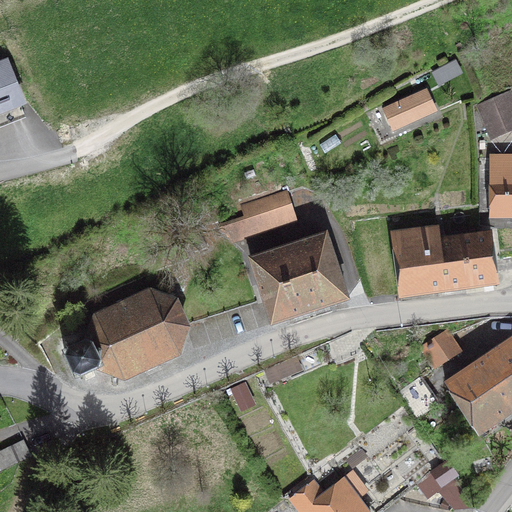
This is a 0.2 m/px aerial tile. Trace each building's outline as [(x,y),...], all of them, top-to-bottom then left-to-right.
[(0,66),(0,124),(24,115),(5,65),(0,66)] [(433,110),(425,92),(386,110),(394,128),(433,110)] [(477,105),(489,135),(511,125),(511,98),(509,92),(477,105)] [(490,211),(490,217),(511,216),(511,157),(490,158),(490,176),(478,176),(479,211),(490,211)] [(251,233),(291,219),(283,193),(243,207),(251,233)] [(438,228),(392,234),(400,296),(496,283),(490,233),(440,240),(438,228)] [(325,234),(251,258),(272,323),(347,299),(325,234)] [(177,353),(187,327),(175,302),(149,292),(96,316),(86,342),(64,352),(76,377),(98,367),(124,377),(177,353)] [(435,367),(460,351),(447,331),(421,347),(435,367)] [(478,433),(511,410),(511,339),(446,384),(478,433)] [(438,404),(419,377),(396,393),(414,419),(438,404)] [(0,467),(1,470),(28,457),(21,442),(0,451),(0,467)] [(441,485),(453,478),(443,464),(431,471),(441,485)] [(428,497),(438,489),(456,509),(468,498),(453,478),(441,485),(431,471),(417,483),(428,497)] [(292,499),(302,511),(365,511),(356,499),(365,490),(352,472),(323,495),(313,482),(292,499)]
